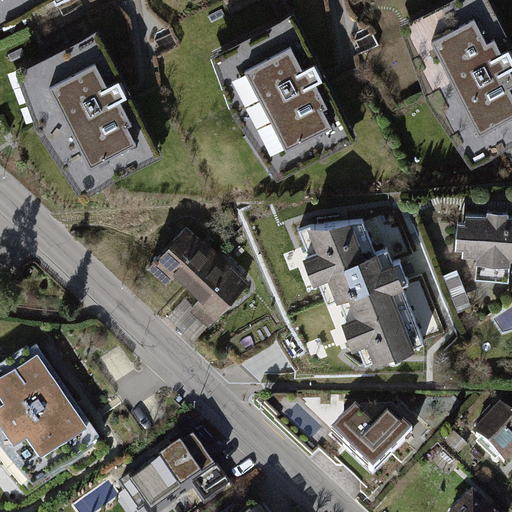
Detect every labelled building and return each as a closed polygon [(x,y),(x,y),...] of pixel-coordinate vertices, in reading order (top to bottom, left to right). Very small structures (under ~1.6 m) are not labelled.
[(0,0),(0,19),(39,0),(0,0)] [(511,50),(486,0),(442,0),(396,23),(418,82),(463,148),(511,123),(511,50)] [(288,12),(206,52),(228,111),(273,177),(352,137),(288,12)] [(94,26),(13,66),(35,125),(79,191),(159,151),(94,26)] [(309,252),(302,254),(312,280),(319,277),(327,301),(340,297),(347,316),(341,319),(351,347),(358,345),(365,363),(423,342),(402,282),(408,280),(400,258),(392,261),(387,246),(374,250),(360,209),(301,230),(309,252)] [(464,226),(455,225),(454,249),(462,250),(461,256),(479,257),(478,264),(511,266),(511,260),(511,259),(511,221),(510,221),(510,215),(486,214),(486,220),(464,218),(464,226)] [(185,224),(149,266),(167,282),(175,273),(188,284),(216,251),(185,224)] [(216,251),(188,284),(200,294),(191,306),(210,323),(247,278),(216,251)] [(34,352),(0,372),(0,462),(26,495),(97,444),(34,352)] [(354,408),(323,442),(373,486),(416,439),(382,408),(369,423),(354,408)] [(511,419),(499,408),(471,439),(505,469),(511,461),(511,419)] [(187,511),(228,485),(195,435),(74,511),(187,511)] [(491,511),(472,495),(456,511),(491,511)]
